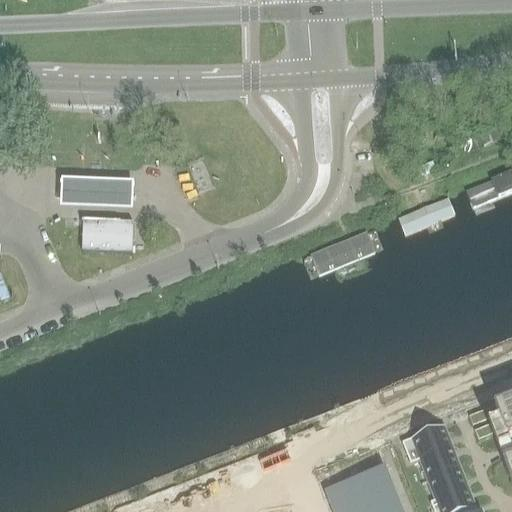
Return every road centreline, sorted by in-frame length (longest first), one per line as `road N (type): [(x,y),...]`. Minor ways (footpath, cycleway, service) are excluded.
road 1 (secondary): [(0,80),(297,81)]
road 2 (secondary): [(289,12),(0,26)]
road 3 (unclassified): [(51,311),(276,229)]
road 4 (secondary): [(511,4),(322,10)]
road 5 (secondary): [(330,79),(511,61)]
road 6 (unclassified): [(276,229),(334,183),(330,79)]
road 7 (unclassified): [(297,81),(305,185),(276,229)]
road 8 (residential): [(0,186),(51,311)]
